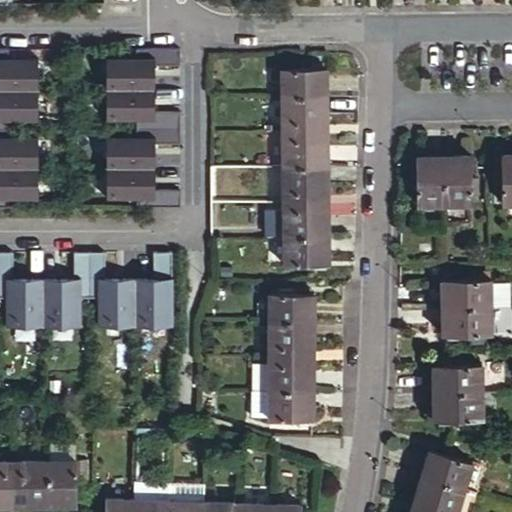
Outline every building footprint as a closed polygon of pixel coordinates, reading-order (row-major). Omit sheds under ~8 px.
[(183,67),(183,50),(139,51),(139,60),(110,60),(110,121),(138,121),(138,138),(110,138),(110,201),(140,200),(140,209),(184,209),(184,193),(157,193),(156,146),(184,146),(183,114),(156,114),(156,67),(183,67)] [(0,209),(11,210),(11,201),(41,201),(41,139),(12,139),(12,122),(41,122),(41,60),(11,60),(11,51),(0,51),(0,209)] [(283,70),(284,95),(325,95),(325,69),(283,70)] [(284,131),(326,130),(325,95),(284,95),(284,131)] [(285,167),(326,166),(326,130),(284,131),(285,167)] [(443,158),(444,204),(470,204),(470,157),(443,158)] [(414,204),(444,204),(443,158),(414,158),(414,204)] [(502,205),(511,204),(511,158),(501,159),(502,205)] [(285,167),(286,202),(327,201),(326,166),(285,167)] [(327,201),(286,202),(286,237),(328,237),(327,201)] [(329,256),(328,237),(286,237),(287,256),(329,256)] [(0,300),(9,301),(9,329),(85,328),(85,300),(101,300),(101,328),(177,328),(176,254),(157,255),(157,282),(109,282),(109,255),(77,255),(77,282),(16,282),(16,255),(0,255),(0,300)] [(440,278),(441,304),(487,303),(486,277),(440,278)] [(496,278),(495,300),(508,300),(508,278),(496,278)] [(268,294),(268,320),(310,321),(310,293),(268,294)] [(487,303),(441,304),(441,334),(487,332),(487,303)] [(310,321),(268,320),(267,355),(309,356),(310,321)] [(267,355),(267,389),(309,390),(309,356),(267,355)] [(432,364),(432,392),(478,392),(477,363),(432,364)] [(309,390),(267,389),(266,418),(309,417),(309,390)] [(478,392),(432,392),(432,421),(478,420),(478,392)] [(430,448),(422,473),(462,485),(470,460),(430,448)] [(0,461),(0,504),(13,505),(13,461),(0,461)] [(47,461),(13,461),(13,505),(47,504),(47,461)] [(47,461),(47,504),(74,504),(74,461),(47,461)] [(453,511),(462,485),(422,473),(412,506),(432,511),(453,511)] [(103,511),(131,511),(132,496),(104,495),(103,511)] [(132,496),(131,511),(166,511),(167,497),(132,496)] [(167,497),(166,511),(202,511),(203,498),(167,497)] [(236,511),(237,499),(203,498),(202,511),(236,511)] [(237,499),(236,511),(271,511),(272,500),(237,499)] [(299,511),(299,500),(272,500),(271,511),(299,511)]
